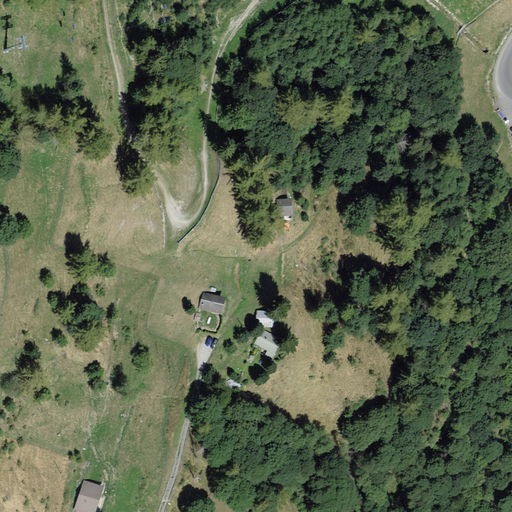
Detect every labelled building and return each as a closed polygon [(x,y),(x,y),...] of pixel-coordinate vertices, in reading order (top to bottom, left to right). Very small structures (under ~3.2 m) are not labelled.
[(292,197),(282,198),(283,215),(293,215),(292,197)] [(231,298),(205,293),(202,309),(227,314),(231,298)] [(282,311),(261,310),(261,326),(282,327),(282,311)] [(288,339),(267,329),(259,344),(272,350),(269,358),(277,362),(288,339)] [(239,376),(227,382),(232,391),(243,386),(239,376)] [(94,511),(103,487),(85,481),(75,509),(85,511),(94,511)]
